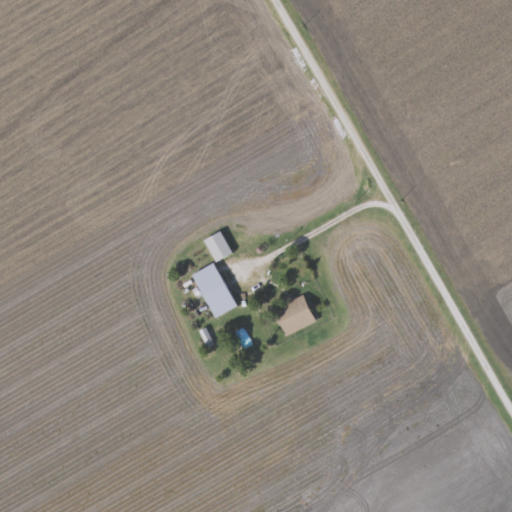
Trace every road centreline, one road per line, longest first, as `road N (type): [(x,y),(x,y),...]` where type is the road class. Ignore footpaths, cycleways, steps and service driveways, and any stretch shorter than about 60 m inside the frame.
road 1 (residential): [(511,404),(397,205),(370,202),(230,277)]
road 2 (residential): [(278,0),(397,205)]
